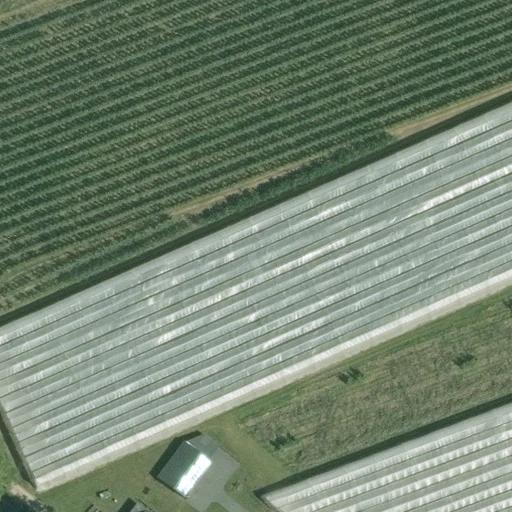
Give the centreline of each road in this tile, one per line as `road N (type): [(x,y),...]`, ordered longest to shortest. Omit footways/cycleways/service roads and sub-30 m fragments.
road 1 (track): [(511,401),(284,486),(215,421)]
road 2 (track): [(511,287),(215,421)]
road 3 (track): [(215,421),(35,506)]
